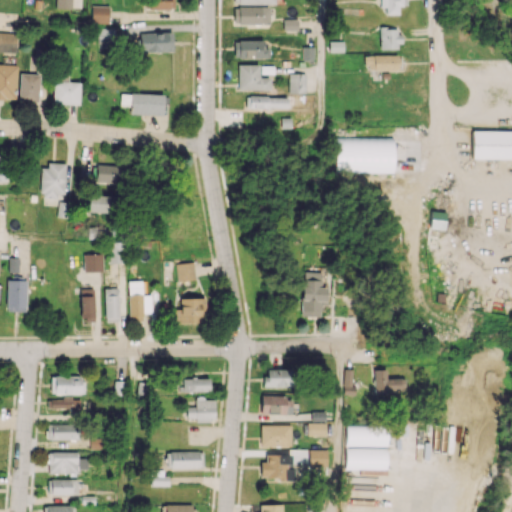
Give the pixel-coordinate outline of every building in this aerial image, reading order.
[(55,0),(55,8),(71,9),(71,0),(55,0)] [(173,0),(148,0),(148,9),(174,8),(173,0)] [(398,14),(398,5),(406,5),(405,0),(379,0),(380,7),(386,7),(386,14),(398,14)] [(91,23),(108,23),(108,5),(91,5),(91,23)] [(269,24),(268,7),(233,7),(233,24),(269,24)] [(113,41),(113,28),(98,28),(98,40),(113,41)] [(380,49),(399,49),(399,28),(379,28),(380,49)] [(16,32),(0,31),(0,51),(15,52),(16,32)] [(139,32),(139,52),(172,51),(172,32),(139,32)] [(268,57),(268,47),(263,48),(263,40),(233,40),(233,58),(268,57)] [(328,51),(343,52),(343,41),(329,41),(328,51)] [(397,69),(397,54),(365,55),(365,70),(397,69)] [(0,99),(15,100),(16,65),(0,64),(0,99)] [(269,89),(269,77),(258,77),(258,64),(237,64),(237,89),(269,89)] [(37,102),(38,73),(19,73),(18,102),(37,102)] [(52,103),(79,104),(79,82),(67,81),(68,73),(53,73),(52,103)] [(288,93),(305,93),(305,73),(288,73),(288,93)] [(129,113),(167,114),(168,94),(120,93),(119,106),(129,106),(129,113)] [(286,108),(287,96),(247,96),(247,107),(286,108)] [(511,130),(471,130),(471,158),(511,158),(511,130)] [(122,164),(93,163),(92,182),(121,182),(122,164)] [(67,209),(69,165),(41,164),(39,201),(57,201),(57,216),(64,217),(65,209),(67,209)] [(87,212),(114,213),(114,195),(87,195),(87,212)] [(445,212),(430,211),(429,227),(444,228),(445,212)] [(107,243),(108,263),(121,262),(120,242),(107,243)] [(102,271),(102,254),(82,254),(83,272),(102,271)] [(192,262),(176,263),(176,279),(192,279),(192,262)] [(325,271),(302,271),(301,316),(320,316),(320,305),(324,305),(325,271)] [(5,311),(25,311),(26,279),(6,279),(5,311)] [(150,294),(142,294),(142,280),(127,281),(128,320),(143,320),(143,312),(150,312),(150,294)] [(104,321),(118,321),(117,287),(103,288),(104,321)] [(93,288),(79,289),(79,320),(93,320),(93,288)] [(171,308),(171,322),(201,323),(201,298),(179,298),(179,309),(171,308)] [(264,387),(292,387),(292,368),(264,368),(264,387)] [(374,392),(405,391),(404,377),(386,378),(386,369),(373,369),(374,392)] [(82,376),(50,375),(50,393),(82,394),(82,376)] [(208,378),(177,378),(177,391),(209,391),(208,378)] [(290,414),(291,396),(260,395),(260,414),(290,414)] [(214,420),(213,397),(194,398),(194,406),(185,407),(186,418),(194,418),(194,421),(214,420)] [(49,409),(79,408),(79,398),(49,398),(49,409)] [(324,435),(324,423),(307,422),(306,435),(324,435)] [(46,438),(78,439),(78,424),(47,423),(46,438)] [(290,425),(260,424),(260,446),(290,446),(290,425)] [(402,439),(410,439),(411,425),(403,425),(402,439)] [(307,466),(325,467),(326,449),(308,449),(307,466)] [(200,450),(169,450),(170,468),(200,467),(200,450)] [(76,451),(47,451),(47,473),(78,473),(78,469),(87,468),(87,457),(77,457),(76,451)] [(259,477),(291,478),(291,453),(265,453),(265,461),(260,461),(259,477)] [(149,486),(166,485),(166,470),(148,470),(149,486)] [(77,478),(50,479),(50,494),(77,494),(77,478)] [(191,511),(192,504),(157,503),(156,511),(191,511)]
